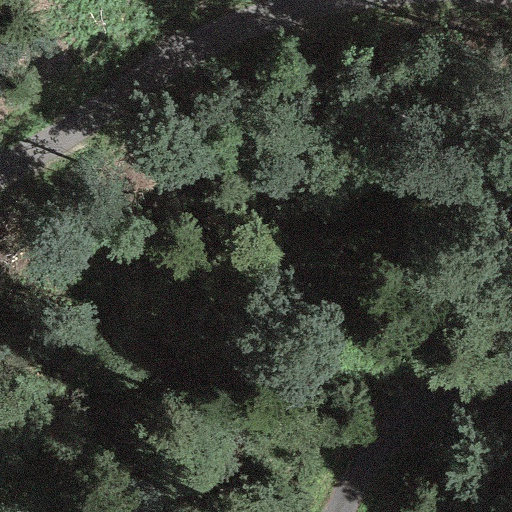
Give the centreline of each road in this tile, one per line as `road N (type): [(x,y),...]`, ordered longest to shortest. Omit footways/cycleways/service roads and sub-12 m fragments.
road 1 (track): [(0,182),(161,66),(221,35),(340,0)]
road 2 (track): [(511,371),(448,387),(410,410),(379,442),(341,511)]
